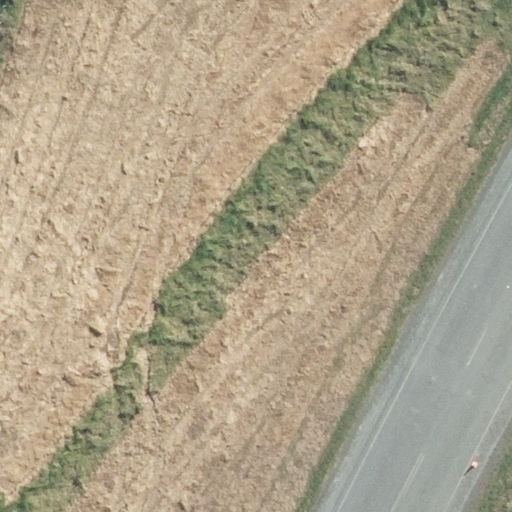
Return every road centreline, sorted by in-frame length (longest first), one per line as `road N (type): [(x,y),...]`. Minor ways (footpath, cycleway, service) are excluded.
road 1 (trunk): [(271,511),(511,58)]
road 2 (unclassified): [(360,511),(511,217)]
road 3 (trunk): [(511,265),(381,511)]
